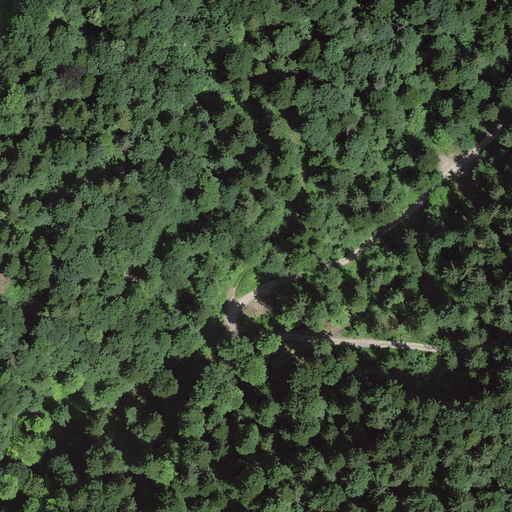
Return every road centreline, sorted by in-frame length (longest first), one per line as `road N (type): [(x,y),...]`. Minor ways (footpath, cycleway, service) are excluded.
road 1 (track): [(511,133),(379,254),(328,280),(246,296),(252,333),(267,358),(352,344),(450,358),(491,343),(511,347)]
road 2 (track): [(511,397),(410,511)]
